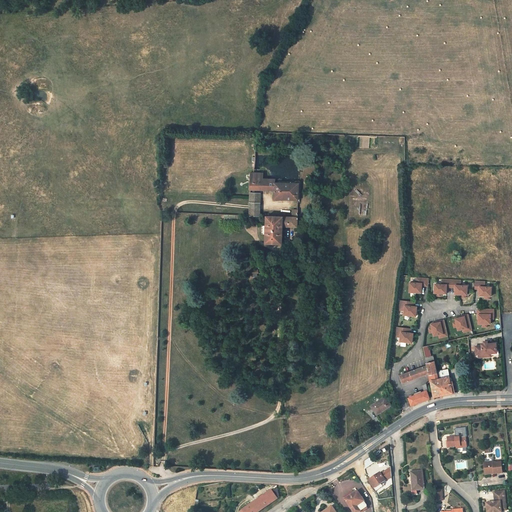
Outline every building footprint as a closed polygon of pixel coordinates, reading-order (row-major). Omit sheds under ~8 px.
[(244,222),(254,223),(256,197),(270,198),(270,208),(293,210),(295,193),(271,191),(271,186),(257,185),(257,181),(249,180),(246,180),(244,222)] [(266,224),(266,222),(261,221),(261,224),(260,233),(257,233),(256,241),(260,242),(259,251),(276,253),(278,235),(291,236),(292,226),(287,225),(266,224)] [(429,279),(417,278),(416,284),(410,284),(410,293),(422,293),(422,291),(422,287),(428,287),(429,279)] [(452,280),(442,279),(442,285),(436,285),(435,294),(437,294),(441,294),(444,294),(447,294),(447,288),(452,288),(452,280)] [(462,280),(452,280),(452,288),(456,288),(456,295),(458,295),(462,295),(466,295),(468,295),(468,286),(462,286),(462,280)] [(487,282),(477,281),(476,289),(481,289),(480,296),(486,296),(491,296),(492,296),(493,287),(486,287),(487,282)] [(415,303),(400,301),(398,311),(404,311),(403,316),(415,317),(416,310),(416,308),(414,307),(415,303)] [(495,308),(479,308),(479,311),(479,314),(480,314),(480,318),(480,323),(484,323),(489,323),(492,323),(492,318),(492,314),(495,314),(495,308)] [(473,329),(469,314),(464,315),(465,316),(460,317),(456,318),(457,322),(458,326),(459,330),(464,328),(468,327),(468,330),(473,329)] [(436,324),(431,325),(432,328),(434,333),(435,336),(439,335),(444,334),(444,337),(448,336),(444,320),(440,321),(440,322),(436,324)] [(411,330),(396,328),(394,337),(400,338),(400,342),(411,344),(412,336),(413,334),(410,334),(411,330)] [(482,345),(475,346),(476,354),(478,353),(478,357),(483,357),(482,353),(490,353),(496,353),(495,343),(491,343),(487,343),(487,341),(484,342),(484,343),(482,344),(482,345)] [(423,347),(426,357),(432,355),(429,345),(423,347)] [(427,376),(430,382),(438,380),(434,369),(432,359),(425,360),(426,367),(397,378),(401,386),(427,376)] [(430,382),(434,397),(451,391),(454,391),(454,379),(452,379),(449,367),(434,369),(438,380),(430,382)] [(423,392),(407,398),(411,404),(428,399),(425,385),(422,387),(423,392)] [(389,405),(383,397),(378,400),(379,401),(374,405),(373,404),(369,406),(369,407),(375,414),(382,410),(389,405)] [(465,427),(454,428),(454,433),(456,433),(457,437),(465,436),(466,436),(465,427)] [(456,446),(460,446),(462,447),(466,447),(465,436),(457,437),(455,438),(455,437),(447,438),(448,448),(456,446)] [(484,463),(485,473),(494,472),(494,474),(495,474),(503,473),(501,462),(493,464),(493,462),(484,463)] [(380,475),(369,483),(376,493),(382,489),(381,486),(391,479),(390,474),(382,479),(380,475)] [(421,501),(419,481),(406,483),(406,491),(409,491),(410,501),(411,501),(421,501)] [(240,511),(258,511),(264,508),(278,499),(271,490),(250,504),(249,503),(247,505),(248,506),(240,511)] [(351,497),(345,501),(351,511),(366,511),(368,509),(365,505),(358,495),(352,499),(351,497)] [(504,495),(494,497),(495,504),(492,504),(492,503),(486,503),(486,511),(501,511),(506,510),(505,501),(504,501),(503,498),(505,498),(504,495)] [(438,500),(431,501),(432,511),(439,510),(438,500)]
